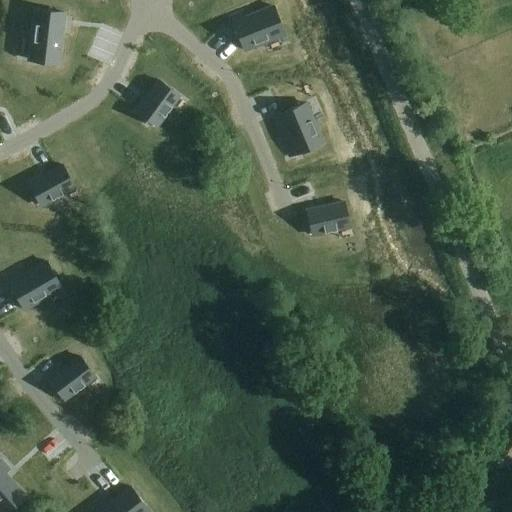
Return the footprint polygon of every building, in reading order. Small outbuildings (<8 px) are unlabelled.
[(243,13),(231,17),(244,51),(285,35),(274,7),(245,18),(243,13)] [(34,9),(28,61),(59,65),(65,13),(34,9)] [(155,79),(132,110),(153,125),(176,94),(155,79)] [(298,107),(270,119),(282,147),(276,149),(282,161),(315,147),(298,107)] [(61,162),(27,181),(39,203),(73,184),(61,162)] [(341,203),(304,212),(309,237),(347,228),(341,203)] [(18,272),(6,279),(25,310),(62,288),(47,262),(20,277),(18,272)] [(80,357),(49,380),(65,401),(96,377),(80,357)] [(1,461),(0,462),(0,509),(2,511),(7,511),(25,497),(5,473),(9,470),(1,461)] [(103,501),(93,509),(94,511),(147,511),(149,511),(130,487),(107,505),(103,501)]
